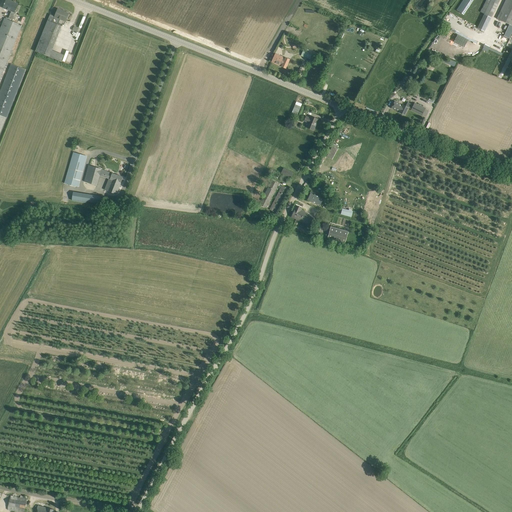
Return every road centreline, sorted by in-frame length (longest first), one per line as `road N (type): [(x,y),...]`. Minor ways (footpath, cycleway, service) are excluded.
road 1 (unclassified): [(135,511),(249,307),(283,215),(342,106)]
road 2 (unclassified): [(342,106),(72,0)]
road 3 (unclassified): [(511,172),(342,106)]
road 4 (track): [(127,511),(0,487)]
